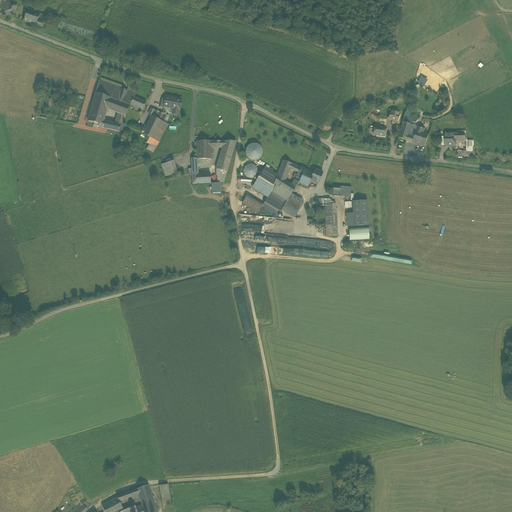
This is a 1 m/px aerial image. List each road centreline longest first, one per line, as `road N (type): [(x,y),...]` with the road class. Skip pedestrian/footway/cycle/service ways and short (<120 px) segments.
road 1 (unclassified): [(0,22),(146,78),(244,101),(353,152),(511,172)]
road 2 (track): [(244,101),(231,209),(269,388),(278,473),(159,481)]
road 3 (unclassified): [(0,336),(57,311),(242,262)]
